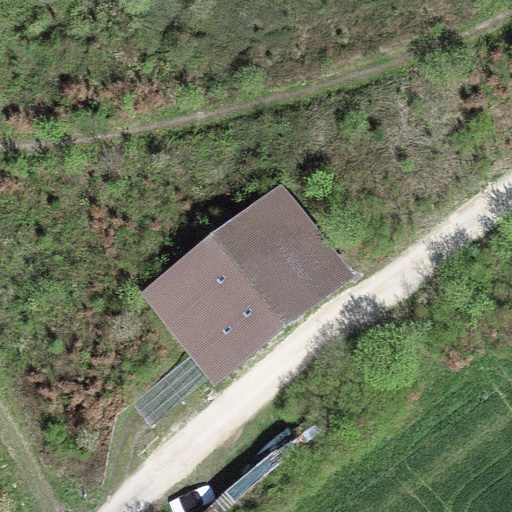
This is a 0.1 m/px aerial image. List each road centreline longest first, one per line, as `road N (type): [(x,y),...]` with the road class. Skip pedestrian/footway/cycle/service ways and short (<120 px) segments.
road 1 (track): [(0,141),(124,138),(325,98),(439,54),(511,15)]
road 2 (track): [(145,511),(217,435),(511,186)]
